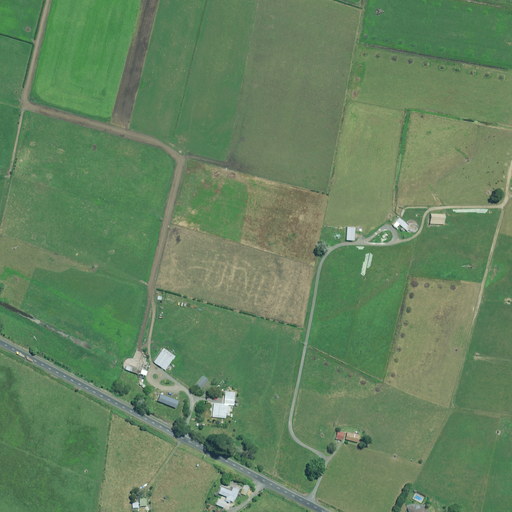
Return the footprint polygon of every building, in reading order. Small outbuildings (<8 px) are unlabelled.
[(445,215),(430,214),(429,224),(444,225),(445,215)] [(410,228),(399,218),(393,225),(396,228),(399,224),(407,231),(410,228)] [(355,228),(347,227),(346,240),(354,241),(355,228)] [(176,356),(163,348),(154,363),(165,370),(173,359),(173,360),(176,356)] [(141,375),(141,374),(145,376),(147,371),(142,369),(141,371),(126,365),(125,369),(141,375)] [(208,380),(203,376),(196,386),(201,389),(208,380)] [(235,392),(225,391),(224,404),(214,403),(212,417),(226,418),(226,413),(227,413),(228,405),(234,406),(235,392)] [(178,401),(160,394),(157,401),(175,408),(178,401)] [(344,433),(337,431),(335,439),(342,441),(344,433)] [(359,436),(347,433),(345,439),(358,443),(359,436)] [(231,491),(221,487),(218,494),(226,497),(225,501),(229,503),(230,501),(233,502),(238,490),(233,488),(231,491)] [(226,502),(219,499),(216,505),(224,508),(226,502)]
